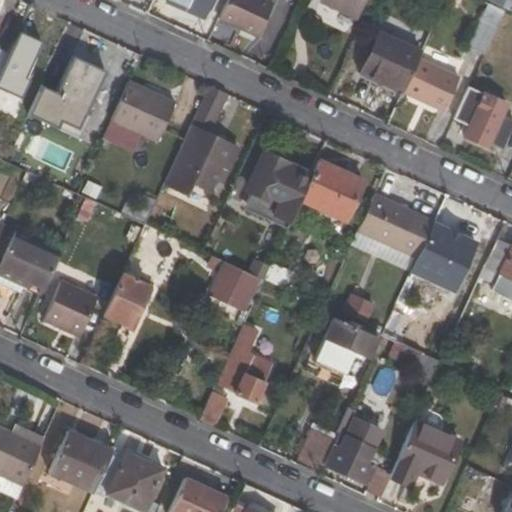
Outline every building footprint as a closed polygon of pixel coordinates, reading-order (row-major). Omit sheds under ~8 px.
[(165,0),(165,1),(201,18),(208,0),(165,0)] [(272,2),(267,0),(225,0),(218,18),(258,36),(272,2)] [(321,0),(321,1),(353,16),(361,0),(321,0)] [(511,0),(487,0),(511,11),(511,10),(511,0)] [(484,52),(503,10),(488,4),(469,46),(484,52)] [(380,34),(362,74),(401,92),(403,88),(419,53),(380,34)] [(458,71),(419,53),(403,88),(442,107),(458,71)] [(40,86),(26,115),(80,140),(91,115),(84,112),(102,72),(71,58),(54,93),(40,86)] [(156,141),(173,105),(126,82),(109,119),(156,141)] [(212,127),(226,94),(208,86),(162,184),(185,194),(191,181),(208,189),(213,177),(221,180),(235,147),(205,134),(208,126),(212,127)] [(504,104),(467,87),(451,119),(468,127),(464,136),(485,147),(488,143),(500,149),(511,123),(511,121),(501,116),(504,104)] [(288,224),(298,200),(308,180),(280,168),(282,162),(267,156),(245,204),(288,224)] [(343,220),(360,181),(317,161),(308,180),(298,200),(343,220)] [(415,260),(433,221),(372,194),(355,233),(415,260)] [(453,213),(458,201),(445,195),(439,206),(453,213)] [(245,204),(242,209),(285,230),(288,224),(245,204)] [(158,229),(164,218),(150,212),(145,223),(158,229)] [(495,239),(503,222),(487,214),(466,260),(482,268),(495,239)] [(153,240),(157,232),(143,226),(125,266),(150,277),(165,246),(153,240)] [(14,230),(0,260),(0,277),(38,295),(56,256),(28,243),(31,237),(14,230)] [(56,256),(58,250),(31,237),(28,243),(56,256)] [(511,242),(511,246),(495,239),(482,268),(477,277),(493,285),(499,272),(511,278),(511,293),(511,297),(511,242)] [(262,280),(248,274),(239,269),(222,261),(206,295),(247,313),(259,289),(262,280)] [(254,261),(248,274),(262,280),(268,267),(254,261)] [(272,285),(282,289),(289,274),(269,265),(268,267),(262,280),(272,285)] [(146,287),(120,275),(102,315),(122,324),(129,311),(134,314),(146,287)] [(262,280),(259,289),(268,293),(272,285),(262,280)] [(56,328),(59,322),(78,331),(93,298),(58,282),(39,320),(56,328)] [(342,310),(364,320),(370,306),(349,296),(342,310)] [(446,327),(395,303),(381,335),(389,338),(392,333),(435,353),(446,327)] [(362,357),(369,360),(379,339),(331,318),(312,361),(343,375),(351,358),(359,361),(362,357)] [(56,328),(75,337),(78,331),(59,322),(56,328)] [(256,330),(242,324),(216,381),(234,389),(232,393),(253,402),(270,364),(247,354),(256,330)] [(428,380),(437,360),(395,341),(387,357),(413,369),(412,372),(428,380)] [(451,367),(454,356),(444,351),(440,362),(451,367)] [(507,372),(482,360),(474,377),(499,389),(507,372)] [(280,368),(274,381),(286,386),(292,374),(280,368)] [(225,399),(211,393),(198,420),(213,427),(225,399)] [(357,413),(347,408),(322,464),(363,483),(371,465),(365,462),(370,450),(345,438),(357,413)] [(439,482),(457,442),(413,422),(390,472),(410,481),(415,471),(439,482)] [(42,440),(13,426),(10,432),(39,446),(42,440)] [(0,491),(15,498),(39,446),(10,432),(0,427),(0,491)] [(329,439),(308,429),(293,464),(313,474),(329,439)] [(66,433),(48,470),(92,491),(94,486),(109,453),(66,433)] [(141,508),(159,470),(111,449),(109,453),(94,486),(141,508)] [(192,464),(187,475),(220,491),(225,480),(192,464)] [(377,468),(366,491),(379,497),(390,474),(377,468)] [(168,511),(218,511),(225,498),(184,479),(168,511)] [(471,511),(506,511),(511,500),(511,489),(499,483),(494,494),(482,489),(471,511)]
